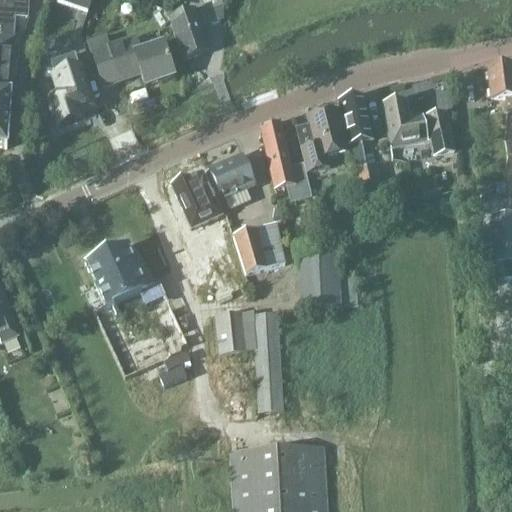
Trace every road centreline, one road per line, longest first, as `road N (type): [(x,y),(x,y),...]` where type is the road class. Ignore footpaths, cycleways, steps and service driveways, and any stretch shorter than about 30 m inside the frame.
road 1 (tertiary): [(86,193),(299,98),(511,48)]
road 2 (unknown): [(29,219),(14,180),(39,0)]
